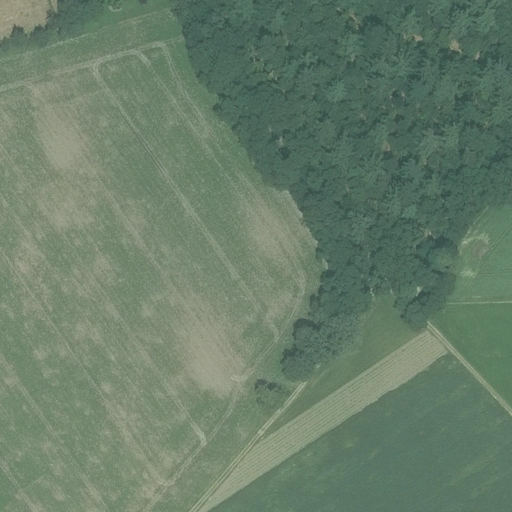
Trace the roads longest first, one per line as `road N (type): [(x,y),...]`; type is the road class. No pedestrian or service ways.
road 1 (track): [(382,281),(226,79),(193,0)]
road 2 (track): [(191,511),(382,281)]
road 3 (track): [(511,414),(382,281)]
road 4 (track): [(382,281),(511,161)]
